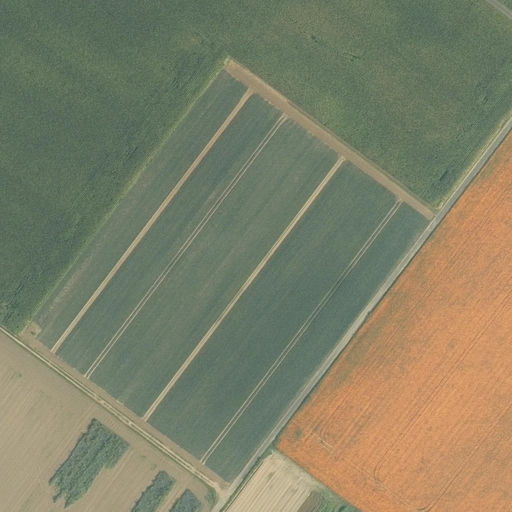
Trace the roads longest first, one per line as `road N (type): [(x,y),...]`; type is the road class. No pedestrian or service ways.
road 1 (unclassified): [(213,511),(511,121)]
road 2 (track): [(226,495),(0,326)]
